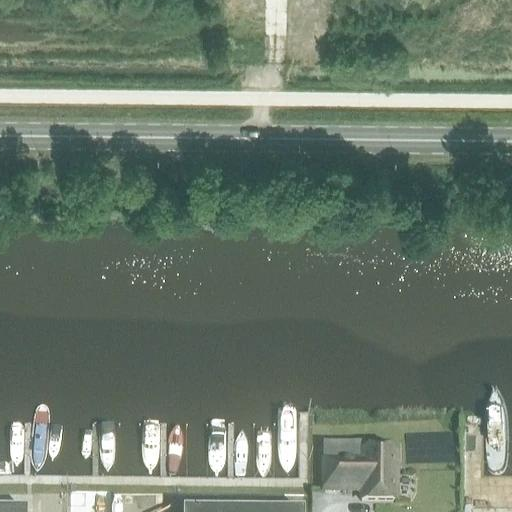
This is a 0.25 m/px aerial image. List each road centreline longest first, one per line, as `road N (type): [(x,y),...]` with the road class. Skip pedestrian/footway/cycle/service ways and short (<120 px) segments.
road 1 (primary): [(511,142),(0,137)]
road 2 (track): [(258,139),(275,0)]
